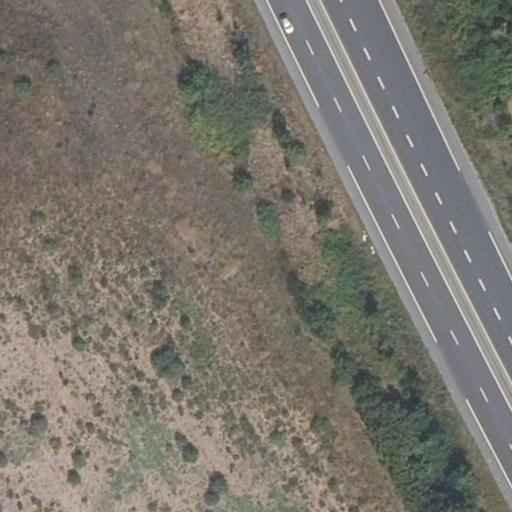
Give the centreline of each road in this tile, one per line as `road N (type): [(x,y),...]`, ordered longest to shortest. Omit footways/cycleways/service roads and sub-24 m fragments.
road 1 (motorway): [(281,0),(511,425)]
road 2 (motorway): [(511,331),(340,0)]
